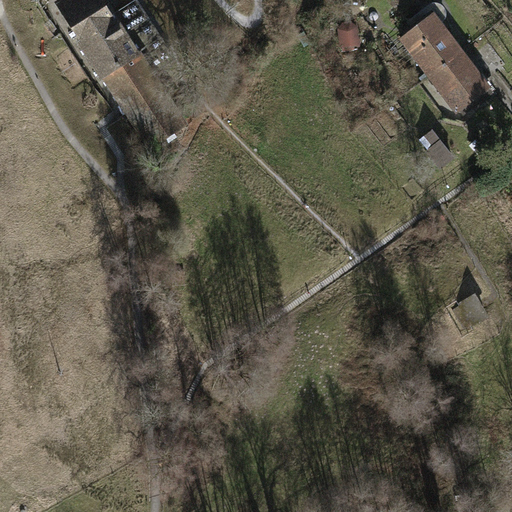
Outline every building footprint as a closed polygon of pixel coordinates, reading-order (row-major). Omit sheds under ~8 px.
[(103,0),(62,0),(57,4),(91,57),(124,108),(149,146),(184,124),(103,0)] [(447,14),(445,10),(440,5),(437,3),(434,3),(431,4),(405,23),(411,30),(397,40),(429,81),(464,55),(442,24),(445,20),(447,14)] [(337,29),(340,48),(341,48),(342,54),(357,52),(356,48),(361,47),(360,39),(359,40),(357,28),(351,22),(343,22),(337,29)] [(464,55),(429,81),(457,120),(493,94),(464,55)] [(454,159),(432,131),(425,137),(432,146),(424,152),(439,171),(454,159)] [(460,306),(453,310),(464,331),(488,318),(475,294),(458,304),(460,306)]
